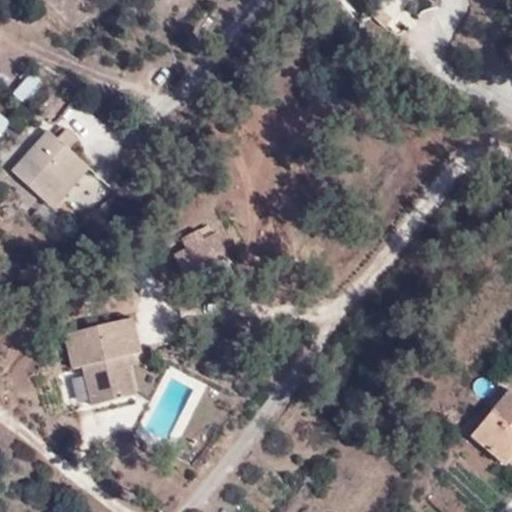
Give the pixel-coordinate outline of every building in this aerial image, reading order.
[(9,85),(16,101),(44,89),(37,73),(9,85)] [(60,124),(86,137),(97,116),(71,103),(60,124)] [(79,142),(67,130),(59,139),(72,151),(79,142)] [(50,131),(13,172),(47,203),(83,161),(72,151),(59,139),(50,131)] [(91,169),(83,161),(47,203),(54,210),(91,169)] [(175,256),(186,279),(229,257),(217,235),(205,241),(200,231),(183,241),(186,250),(175,256)] [(128,358),(142,354),(134,320),(65,337),(73,371),(84,369),(93,407),(137,396),(128,358)] [(511,390),(472,438),(507,468),(511,461),(511,390)]
